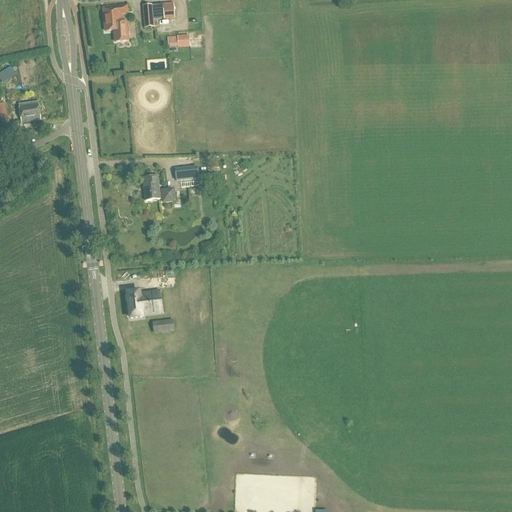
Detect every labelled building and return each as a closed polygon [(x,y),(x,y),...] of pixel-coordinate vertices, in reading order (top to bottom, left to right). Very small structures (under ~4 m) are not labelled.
[(164,4),(165,21),(175,20),(174,4),(164,4)] [(161,5),(153,6),(154,19),(163,18),(161,5)] [(143,7),(145,29),(154,28),(154,19),(153,6),(143,7)] [(113,32),(115,44),(130,42),(128,23),(121,24),(120,14),(128,14),(127,7),(104,9),(106,32),(113,32)] [(190,37),(168,38),(169,48),(191,47),(190,37)] [(19,106),(22,124),(41,121),(38,103),(19,106)] [(0,120),(2,128),(0,128),(0,135),(12,131),(4,104),(0,105),(0,120)] [(36,136),(33,130),(23,133),(26,140),(36,136)] [(199,187),(198,169),(191,169),(192,180),(183,181),(182,170),(176,171),(177,182),(181,181),(181,188),(199,187)] [(143,179),(146,202),(160,200),(160,195),(159,192),(158,178),(143,179)] [(176,188),(163,188),(163,200),(176,200),(176,188)] [(179,284),(164,284),(164,299),(179,299),(179,284)] [(128,294),(131,319),(142,318),(142,315),(152,314),(150,294),(140,295),(139,292),(128,294)] [(152,323),(153,334),(173,332),(172,321),(152,323)]
